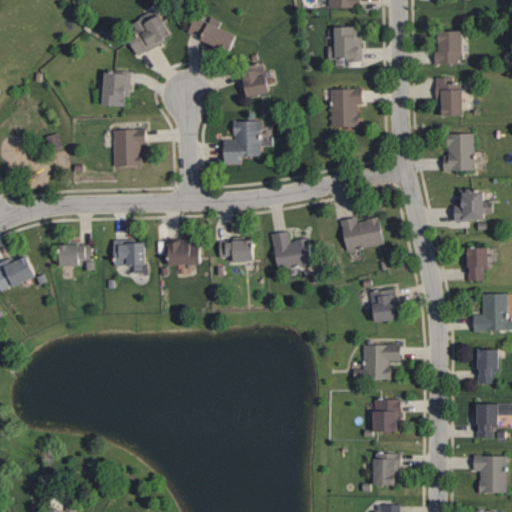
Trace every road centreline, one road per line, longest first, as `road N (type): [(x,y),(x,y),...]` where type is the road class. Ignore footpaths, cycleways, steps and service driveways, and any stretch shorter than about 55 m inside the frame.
road 1 (residential): [(396,0),(403,161),(438,338),(436,511)]
road 2 (residential): [(0,221),(57,206),(267,198),(405,170)]
